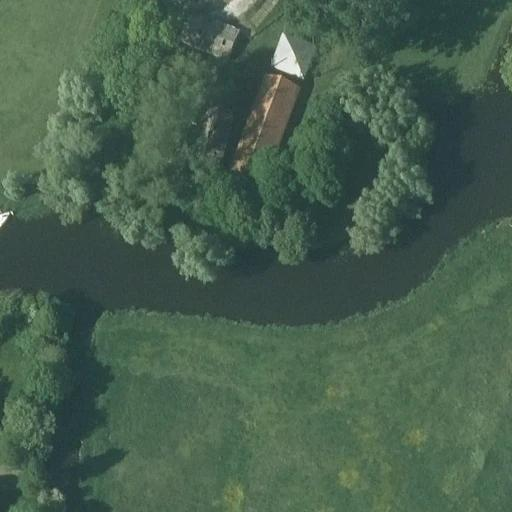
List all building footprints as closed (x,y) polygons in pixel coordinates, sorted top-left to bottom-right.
[(177,43),(228,63),(240,33),(189,13),(177,43)] [(274,69),(293,74),(300,43),(282,39),(274,69)] [(204,74),(183,164),(222,175),(238,101),(214,97),(218,77),(204,74)] [(265,79),(236,155),(220,199),(256,212),(272,168),(300,92),(265,79)] [(300,184),(311,149),(293,143),(279,177),(300,184)]
